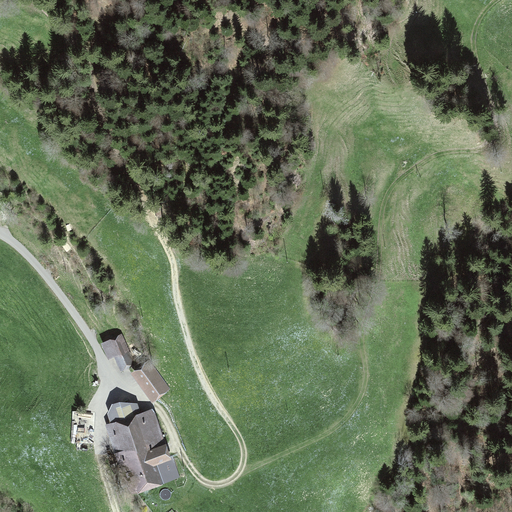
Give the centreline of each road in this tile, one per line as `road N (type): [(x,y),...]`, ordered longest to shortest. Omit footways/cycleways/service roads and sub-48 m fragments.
road 1 (track): [(0,233),(58,292),(113,381),(164,416),(198,478),(220,483),(237,476),(243,454),(186,348),(170,250),(96,96),(86,48),(29,0)]
road 2 (track): [(237,476),(331,431),(360,397),(361,336),(390,188),(431,156),(490,141),(473,34),(495,0)]
road 3 (track): [(113,381),(103,401),(100,451),(116,511)]
